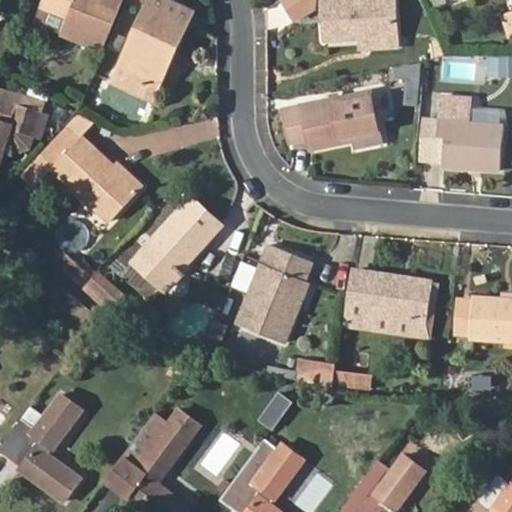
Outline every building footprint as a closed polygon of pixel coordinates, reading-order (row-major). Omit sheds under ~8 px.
[(42,0),(40,5),(51,10),(68,17),(61,32),(102,50),(123,0),(42,0)] [(151,0),(118,73),(157,91),(173,56),(167,54),(172,44),(178,47),(194,11),(168,0),(151,0)] [(284,0),(295,18),(317,5),(316,0),(284,0)] [(361,37),(398,36),(395,0),(324,0),(327,39),(361,37)] [(51,10),(40,5),(36,14),(47,19),(51,10)] [(398,45),(398,36),(361,37),(361,46),(398,45)] [(173,56),(178,47),(172,44),(167,54),(173,56)] [(511,55),(486,54),(485,75),(511,76),(511,55)] [(445,61),(444,78),(471,80),(473,63),(445,61)] [(394,103),(415,105),(419,64),(397,63),(394,103)] [(157,91),(118,73),(114,82),(153,100),(157,91)] [(354,140),(381,136),(372,92),(284,111),(290,142),(309,138),(312,149),(354,140)] [(446,136),(444,165),(500,169),(504,125),(470,122),(472,98),(442,95),(439,136),(446,136)] [(0,163),(7,141),(24,146),(30,144),(34,131),(41,134),(47,114),(0,98),(0,163)] [(382,142),(381,136),(354,140),(356,147),(382,142)] [(139,189),(114,166),(81,137),(53,166),(110,220),(139,189)] [(119,161),(114,166),(139,189),(144,185),(119,161)] [(165,286),(186,261),(220,223),(191,196),(135,260),(165,286)] [(296,302),(306,278),(313,260),(272,243),(240,322),(285,339),(300,304),(296,302)] [(190,264),(186,261),(165,286),(168,289),(190,264)] [(355,269),(347,317),(367,321),(368,312),(428,322),(433,281),(355,269)] [(310,281),(306,278),(296,302),(300,304),(310,281)] [(511,299),(475,296),(474,301),(472,332),(471,337),(511,340),(511,299)] [(474,301),(461,300),(459,331),(472,332),(474,301)] [(367,321),(347,317),(347,324),(426,336),(428,322),(368,312),(367,321)] [(244,328),(236,346),(270,361),(279,344),(244,328)] [(317,363),(299,360),(296,379),(314,383),(317,363)] [(317,363),(314,383),(333,386),(336,366),(317,363)] [(350,371),(348,389),(369,394),(371,393),(373,374),(350,371)] [(35,432),(22,422),(0,451),(0,453),(9,461),(18,449),(30,457),(21,470),(64,502),(82,477),(51,454),(84,410),(63,393),(46,416),(35,432)] [(34,407),(22,422),(35,432),(46,416),(34,407)] [(200,426),(180,411),(170,425),(168,424),(142,459),(129,450),(106,480),(116,487),(125,474),(136,483),(127,496),(149,511),(186,511),(189,509),(156,484),(200,426)] [(168,424),(156,415),(129,450),(142,459),(168,424)] [(0,451),(22,422),(21,421),(0,448),(0,451)] [(278,450),(265,440),(241,472),(256,482),(278,450)] [(301,461),(281,446),(256,482),(241,472),(220,501),(229,508),(237,497),(249,506),(244,511),(278,511),(268,504),(301,461)] [(18,449),(9,461),(21,470),(30,457),(18,449)] [(286,486),(318,507),(335,481),(303,460),(286,486)] [(377,488),(365,480),(340,511),(355,511),(359,508),(364,511),(392,511),(413,483),(393,468),(377,488)] [(125,474),(116,487),(127,496),(136,483),(125,474)] [(511,511),(511,481),(504,492),(491,483),(469,511),(511,511)] [(237,497),(229,508),(234,511),(244,511),(249,506),(237,497)]
